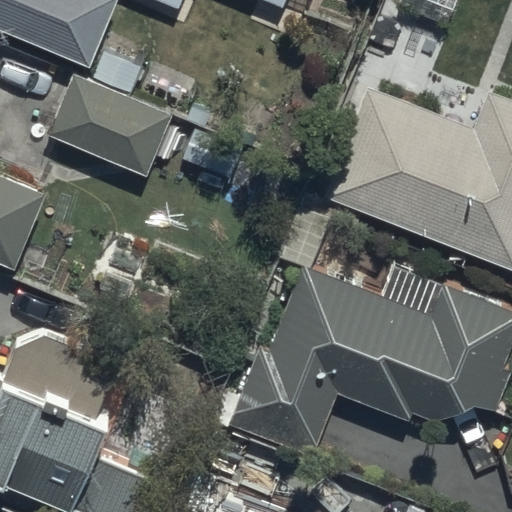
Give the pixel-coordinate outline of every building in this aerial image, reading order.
[(0,0),(0,28),(89,66),(114,0),(0,0)] [(170,113),(128,95),(141,64),(103,48),(90,79),(72,72),(47,132),(145,173),(170,113)] [(471,121),(357,81),(316,200),(511,267),(511,99),(482,89),(471,121)] [(0,258),(12,264),(42,193),(0,174),(0,258)] [(426,309),(303,264),(272,349),(254,342),(224,423),(315,456),(337,395),(459,440),(473,401),(493,409),(507,371),(502,369),(511,341),(511,308),(437,280),(426,309)] [(0,478),(83,511),(130,511),(146,473),(94,452),(105,426),(92,421),(117,362),(45,332),(14,345),(0,384),(0,478)]
